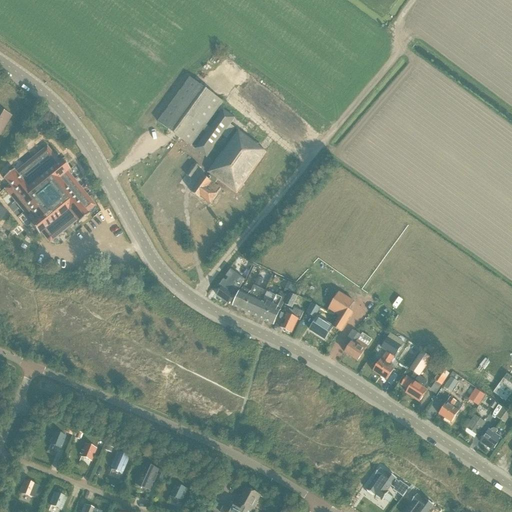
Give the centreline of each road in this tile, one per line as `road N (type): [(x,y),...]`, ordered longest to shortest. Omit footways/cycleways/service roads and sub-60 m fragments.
road 1 (tertiary): [(511,489),(354,385),(179,288),(156,265),(66,115),(0,60)]
road 2 (unclassified): [(332,511),(228,451),(0,354)]
road 3 (track): [(319,149),(193,298)]
road 4 (track): [(413,0),(396,23),(398,55),(319,149)]
road 5 (track): [(319,149),(223,75)]
